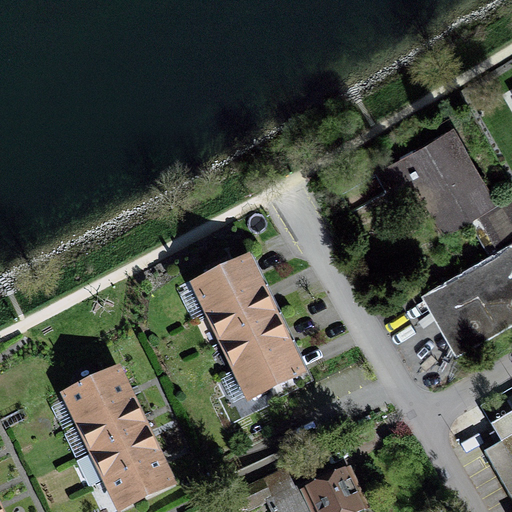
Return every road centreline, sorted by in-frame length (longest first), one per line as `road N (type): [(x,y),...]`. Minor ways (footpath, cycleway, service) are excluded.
road 1 (track): [(0,339),(290,185),(511,49)]
road 2 (residential): [(290,185),(426,422)]
